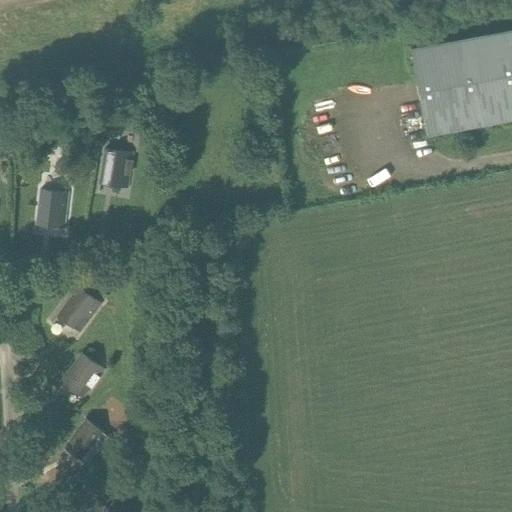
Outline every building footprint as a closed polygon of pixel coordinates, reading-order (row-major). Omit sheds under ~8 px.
[(426,134),(511,118),(511,30),(410,50),(426,134)] [(105,149),(100,183),(121,186),(123,172),(130,174),(133,154),(105,149)] [(40,190),(36,224),(58,227),(59,213),(66,213),(68,193),(40,190)] [(101,304),(78,288),(57,315),(75,328),(83,316),(89,321),(101,304)] [(104,371),(81,354),(61,381),(78,394),(87,383),(92,387),(104,371)] [(108,436),(85,419),(65,447),(82,460),(90,448),(96,452),(108,436)] [(104,511),(111,502),(89,485),(69,511),(104,511)]
